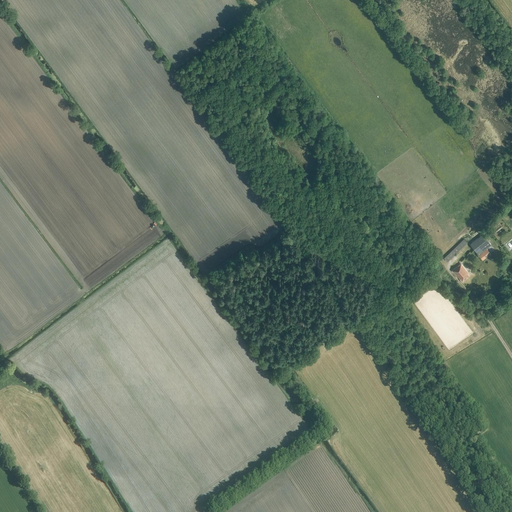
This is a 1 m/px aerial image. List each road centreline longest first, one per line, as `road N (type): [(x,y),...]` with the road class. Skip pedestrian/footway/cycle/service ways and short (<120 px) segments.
road 1 (track): [(494,330),(474,327),(440,282),(406,296),(287,237)]
road 2 (track): [(511,358),(439,255)]
